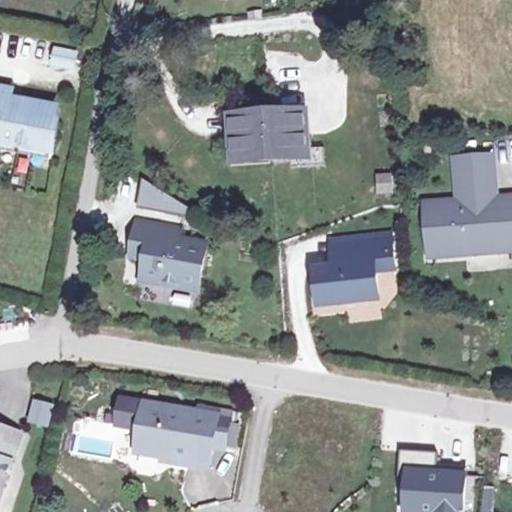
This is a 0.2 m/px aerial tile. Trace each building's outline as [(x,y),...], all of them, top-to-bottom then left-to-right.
[(76,57),(55,54),(53,65),(73,69),(76,57)] [(0,97),(10,100),(12,92),(0,90),(0,97)] [(58,109),(10,100),(0,97),(0,150),(52,160),(59,124),(55,123),(58,109)] [(268,116),(271,157),(306,154),(303,114),(268,116)] [(237,160),(271,157),(268,116),(234,119),(237,160)] [(491,152),(455,155),(458,198),(424,200),(428,251),(511,245),(511,194),(488,196),(488,190),(493,189),(491,152)] [(375,173),(375,194),(392,194),(392,173),(375,173)] [(169,194),(147,180),(142,209),(165,213),(169,194)] [(188,205),(169,194),(165,213),(186,217),(188,205)] [(151,246),(148,261),(145,279),(198,290),(207,245),(177,239),(179,230),(140,223),(136,243),(151,246)] [(316,270),(320,304),(378,297),(375,269),(393,267),(389,235),(343,240),(347,266),(336,268),(316,270)] [(336,268),(347,266),(343,240),(333,242),(336,268)] [(133,258),(148,261),(151,246),(136,243),(133,258)] [(220,414),(147,403),(123,399),(119,425),(143,428),(140,452),(193,460),(192,464),(212,467),(215,446),(228,448),(232,419),(220,417),(220,414)] [(27,426),(49,428),(52,402),(30,400),(27,426)] [(9,430),(0,426),(0,496),(2,495),(13,462),(0,458),(9,430)] [(464,511),(467,472),(438,471),(439,450),(402,448),(401,480),(410,480),(408,511),(410,511),(464,511)]
